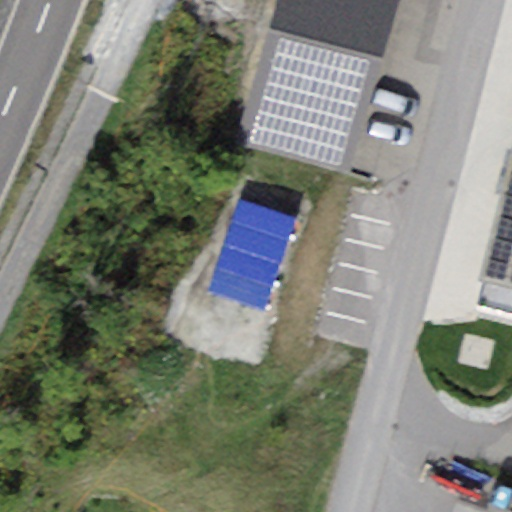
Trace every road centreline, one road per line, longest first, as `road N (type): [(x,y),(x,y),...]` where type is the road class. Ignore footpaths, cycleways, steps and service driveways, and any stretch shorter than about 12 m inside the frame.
road 1 (residential): [(497,0),(351,511)]
road 2 (primary): [(0,118),(50,0)]
